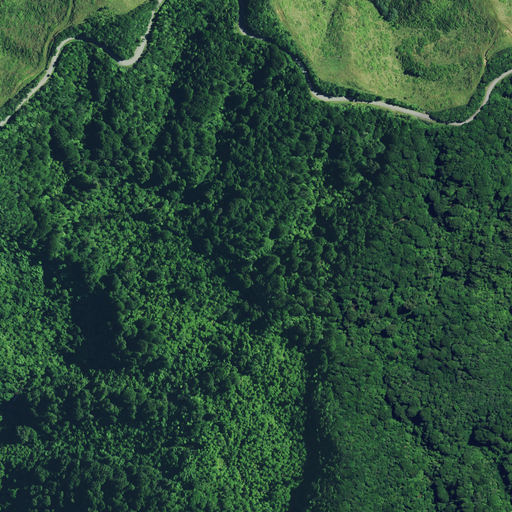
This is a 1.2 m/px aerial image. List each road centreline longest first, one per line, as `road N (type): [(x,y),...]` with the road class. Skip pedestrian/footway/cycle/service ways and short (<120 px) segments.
road 1 (unclassified): [(234,0),(246,33),(292,52),(310,96),(323,102),(368,104),(444,129),(467,126),(491,87),(511,72)]
road 2 (unclassified): [(0,131),(45,85),(64,42),(75,37),(99,46),(114,62),(139,59),(161,0)]
